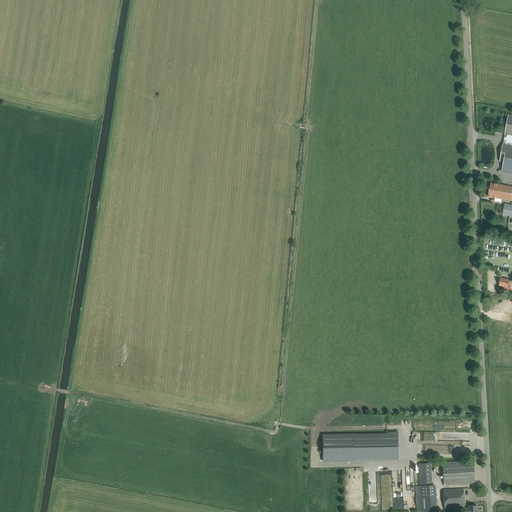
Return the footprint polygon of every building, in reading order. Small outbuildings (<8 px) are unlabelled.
[(505,134),(503,144),(511,145),(511,115),(509,115),(506,130),(505,134)] [(503,144),(500,161),(504,162),(502,172),(511,173),(511,145),(503,144)] [(488,197),(497,198),(500,185),(491,183),(488,197)] [(511,187),(500,185),(497,198),(511,200),(511,187)] [(511,205),(511,206),(511,205),(505,204),(503,215),(511,216),(511,205)] [(511,288),(511,280),(509,280),(500,278),(499,286),(503,286),(503,287),(511,288)] [(352,435),(352,434),(322,435),(323,461),(398,460),(398,432),(387,433),(387,434),(352,435)] [(473,461),(468,461),(442,462),(443,485),(474,483),(473,461)] [(418,465),(418,468),(419,478),(419,487),(432,486),(431,464),(418,465)] [(433,486),(418,487),(420,510),(435,509),(433,486)] [(463,489),(458,489),(443,490),(444,508),(462,508),(462,511),(476,511),(477,505),(468,506),(468,508),(464,508),(463,489)] [(394,511),(407,511),(407,504),(403,504),(403,496),(394,496),(394,511)]
